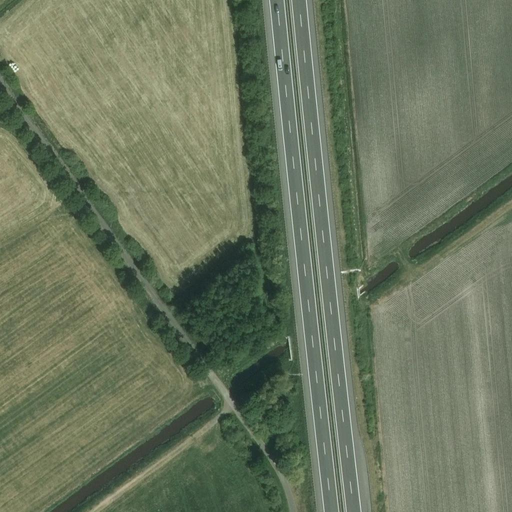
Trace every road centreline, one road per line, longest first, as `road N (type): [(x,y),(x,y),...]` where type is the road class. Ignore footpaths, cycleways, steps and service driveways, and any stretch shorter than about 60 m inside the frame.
road 1 (track): [(292,511),(286,480),(0,84)]
road 2 (motorway): [(276,0),(332,511)]
road 3 (motorway): [(353,511),(298,0)]
